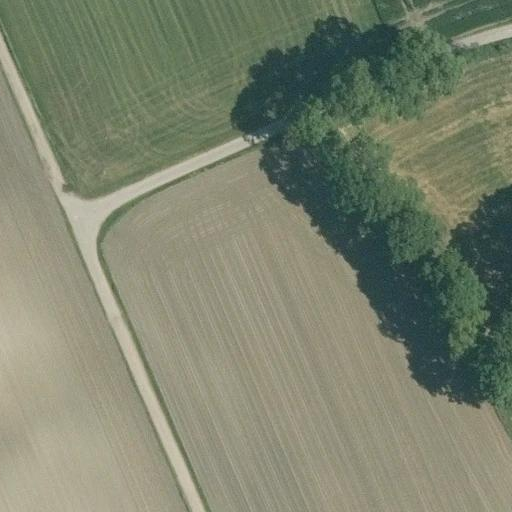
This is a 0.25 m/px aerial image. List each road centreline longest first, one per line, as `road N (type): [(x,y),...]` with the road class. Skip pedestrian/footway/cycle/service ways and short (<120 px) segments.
road 1 (track): [(0,56),(192,511)]
road 2 (unclassified): [(511,51),(366,90),(163,166),(68,214)]
